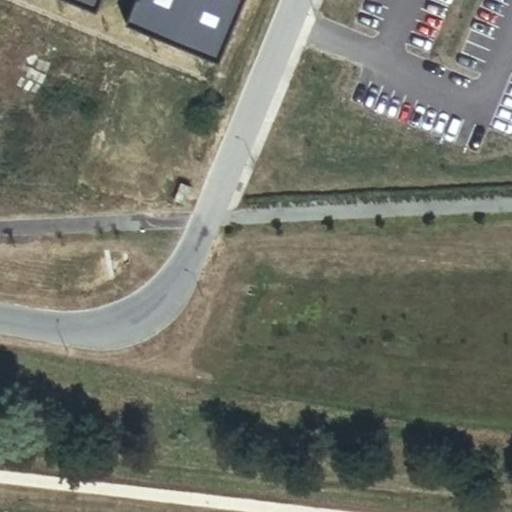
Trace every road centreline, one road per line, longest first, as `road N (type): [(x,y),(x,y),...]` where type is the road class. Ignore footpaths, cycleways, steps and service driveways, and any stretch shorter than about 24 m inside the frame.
road 1 (unclassified): [(0,318),(99,332),(152,314),(179,252),(205,224)]
road 2 (unclassified): [(298,0),(205,224)]
